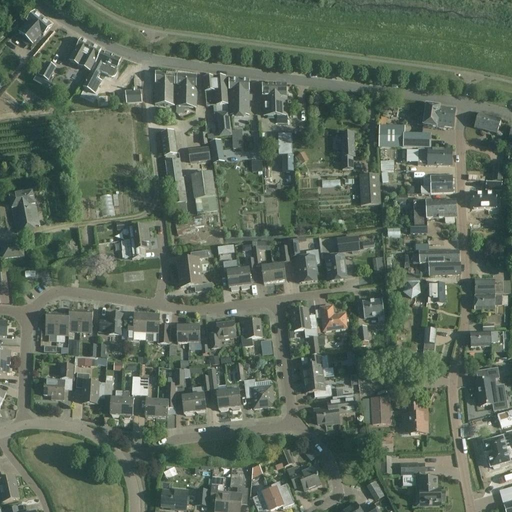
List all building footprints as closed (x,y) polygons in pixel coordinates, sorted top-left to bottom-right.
[(42,36),(43,37),(52,27),(35,12),(26,23),(27,24),(19,34),(33,46),(42,36)] [(81,41),(70,63),(90,74),(101,51),(81,41)] [(116,73),(120,61),(101,53),(95,66),(83,89),(95,95),(102,82),(98,80),(101,74),(107,76),(108,79),(111,80),(115,78),(117,74),(116,73)] [(46,63),(39,77),(48,82),(56,68),(46,63)] [(175,75),(155,74),(155,106),(174,107),(175,75)] [(177,76),(176,108),(195,109),(196,77),(177,76)] [(226,78),(204,79),(206,108),(227,107),(226,78)] [(249,81),(229,81),(229,117),(246,117),(246,112),(250,108),(249,81)] [(276,117),(277,124),(287,124),(286,86),(263,86),(264,117),(276,117)] [(125,93),(127,106),(142,104),(141,91),(135,92),(135,91),(134,91),(134,92),(125,93)] [(437,128),(453,130),(456,110),(426,106),(423,128),(437,130),(437,128)] [(497,134),(501,120),(478,114),(475,128),(497,134)] [(403,150),(417,150),(430,150),(430,136),(405,135),(405,128),(386,127),(386,118),(384,118),(379,118),(379,127),(379,150),(403,150)] [(229,119),(218,120),(220,138),(231,137),(229,119)] [(242,131),(232,132),(233,144),(243,144),(242,131)] [(169,195),(174,221),(188,219),(186,203),(187,203),(186,193),(184,179),(183,180),(180,161),(179,161),(179,156),(176,156),(173,132),(161,134),(165,163),(169,195)] [(341,159),(341,172),(354,171),(353,159),(355,159),(354,134),(340,135),(342,159),(341,159)] [(282,158),(282,174),(294,174),(292,138),(278,139),(278,158),(282,158)] [(209,143),(213,165),(224,164),(223,155),(231,154),(230,139),(221,141),(222,147),(221,147),(220,141),(209,143)] [(209,151),(188,153),(189,164),(210,162),(209,151)] [(427,166),(427,167),(452,167),(452,151),(428,151),(428,152),(418,151),(417,166),(427,166)] [(297,157),(302,165),(309,161),(304,153),(297,157)] [(394,173),(393,162),(380,162),(380,173),(394,173)] [(502,183),(503,167),(493,166),(492,183),(502,183)] [(60,171),(55,169),(52,177),(58,179),(61,171),(60,171)] [(196,202),(197,216),(217,213),(212,174),(190,177),(194,202),(196,202)] [(381,206),(379,176),(359,177),(360,207),(381,206)] [(421,195),(430,195),(453,195),(453,178),(430,179),(430,188),(421,188),(421,195)] [(473,196),(473,210),(497,210),(497,196),(496,196),(496,193),(502,193),(502,185),(486,185),(486,193),(489,193),(489,196),(473,196)] [(10,198),(17,234),(21,233),(20,228),(39,225),(33,193),(10,198)] [(102,216),(114,215),(113,196),(101,196),(102,216)] [(413,203),(414,212),(456,210),(455,202),(426,203),(413,203)] [(455,224),(455,219),(456,219),(456,210),(414,212),(414,228),(427,228),(427,221),(445,219),(445,225),(455,224)] [(174,222),(177,237),(196,234),(195,229),(205,228),(203,217),(174,222)] [(130,241),(150,239),(148,227),(128,230),(127,223),(116,225),(117,232),(122,231),(123,236),(129,235),(130,241)] [(358,238),(336,240),(338,255),(360,252),(358,238)] [(125,253),(122,254),(123,260),(142,258),(142,251),(151,250),(150,239),(130,241),(124,242),(125,253)] [(0,260),(2,260),(2,261),(25,259),(23,242),(0,244),(1,253),(0,253),(0,260)] [(289,259),(290,259),(300,258),(298,243),(287,244),(287,248),(289,259)] [(252,244),(254,259),(255,266),(255,267),(261,266),(258,244),(252,244)] [(280,249),(282,264),(290,264),(290,259),(289,259),(287,248),(280,249)] [(306,253),(307,259),(296,261),(299,285),(317,283),(316,275),(317,274),(316,266),(320,266),(318,251),(306,253)] [(177,263),(179,276),(200,273),(198,261),(208,259),(207,252),(190,254),(191,262),(177,263)] [(459,264),(459,252),(419,253),(419,256),(412,256),(413,265),(420,265),(420,275),(428,275),(428,265),(459,264)] [(328,269),(330,283),(347,281),(344,257),(325,260),(327,269),(328,269)] [(392,272),(392,258),(373,259),(374,272),(392,272)] [(254,259),(247,260),(248,270),(238,271),(240,289),(242,288),(242,291),(250,290),(249,287),(252,287),(250,272),(255,271),(255,267),(255,266),(254,259)] [(227,273),(229,290),(231,290),(232,293),(239,292),(239,289),(240,289),(238,271),(237,271),(236,260),(221,262),(222,273),(227,273)] [(428,275),(429,277),(461,276),(460,265),(459,265),(459,264),(428,265),(428,275)] [(272,267),(275,284),(286,283),(284,266),(272,267)] [(275,284),(272,267),(261,268),(263,286),(275,284)] [(138,271),(123,271),(124,281),(138,280),(138,271)] [(194,287),(195,294),(213,292),(212,284),(201,286),(200,273),(179,276),(180,289),(194,287)] [(421,297),(421,279),(406,280),(407,297),(421,297)] [(504,283),(495,283),(495,281),(474,281),(474,295),(495,295),(495,296),(504,296),(504,283)] [(443,304),(445,304),(444,286),(429,286),(429,305),(437,305),(437,306),(438,307),(442,307),(443,305),(443,304)] [(475,297),(475,311),(495,311),(495,307),(501,307),(508,307),(508,298),(501,298),(501,297),(495,297),(475,297)] [(377,319),(378,323),(384,322),(381,300),(362,303),(364,321),(377,319)] [(320,309),(323,333),(347,330),(345,315),(336,316),(333,315),(332,308),(320,309)] [(310,332),(310,331),(308,311),(291,313),(293,333),(305,331),(306,340),(309,340),(311,357),(319,356),(317,338),(317,331),(310,332)] [(57,337),(68,337),(69,312),(69,315),(58,315),(57,337)] [(68,337),(69,337),(69,333),(80,334),(81,312),(69,312),(68,337)] [(93,313),(81,312),(80,334),(92,334),(93,313)] [(45,336),(57,337),(58,315),(46,314),(45,336)] [(108,336),(122,337),(123,316),(109,316),(108,321),(101,321),(100,334),(108,334),(108,336)] [(127,341),(133,341),(133,340),(146,340),(147,317),(134,316),(134,326),(128,326),(127,341)] [(153,343),(158,343),(158,345),(169,346),(169,328),(159,328),(159,317),(147,317),(147,336),(154,336),(153,343)] [(241,338),(242,349),(253,348),(252,340),(261,339),(259,321),(245,323),(246,337),(241,338)] [(209,336),(210,351),(221,350),(219,340),(236,338),(234,324),(217,326),(218,335),(209,336)] [(482,333),(471,334),(471,348),(511,347),(510,333),(503,333),(494,333),(493,325),(482,325),(482,333)] [(188,345),(188,328),(177,328),(177,345),(188,345)] [(188,328),(188,345),(200,345),(199,328),(188,328)] [(369,343),(367,328),(357,329),(359,344),(369,343)] [(434,351),(434,346),(435,346),(436,331),(425,330),(424,345),(424,346),(424,350),(434,351)] [(0,364),(11,365),(11,353),(0,353),(1,346),(0,345),(0,364)] [(96,359),(97,346),(90,345),(89,358),(96,359)] [(349,353),(350,366),(357,366),(356,353),(349,353)] [(219,366),(219,357),(210,358),(211,367),(219,366)] [(302,368),(304,381),(324,379),(322,370),(328,370),(327,358),(310,360),(310,367),(302,368)] [(75,359),(75,367),(92,368),(93,360),(75,359)] [(419,370),(419,361),(405,362),(406,371),(419,370)] [(11,365),(0,364),(0,375),(10,376),(11,365)] [(64,402),(65,381),(73,381),(74,367),(60,366),(59,382),(45,381),(44,397),(56,398),(55,401),(64,402)] [(235,367),(237,383),(243,383),(242,366),(235,367)] [(208,375),(208,377),(209,390),(218,389),(215,368),(207,368),(208,375)] [(488,381),(477,383),(481,408),(502,405),(499,392),(497,392),(495,380),(499,379),(497,369),(486,371),(488,381)] [(176,388),(184,388),(185,372),(176,372),(175,385),(175,388),(176,388)] [(89,376),(77,375),(76,390),(83,390),(82,405),(98,406),(99,400),(104,400),(105,385),(89,384),(89,376)] [(140,398),(141,379),(133,379),(132,397),(140,398)] [(141,379),(140,398),(148,398),(149,380),(141,379)] [(304,381),(305,395),(316,393),(317,399),(332,397),(331,386),(325,387),(324,379),(304,381)] [(244,382),(246,398),(252,397),(254,411),(274,408),(272,388),(256,390),(255,381),(244,382)] [(105,382),(105,385),(104,396),(112,396),(113,382),(105,382)] [(175,385),(167,385),(166,399),(175,400),(176,388),(175,388),(175,385)] [(112,419),(118,420),(119,417),(121,417),(123,393),(115,392),(115,400),(111,400),(110,417),(111,417),(112,419)] [(230,410),(232,412),(239,411),(240,409),(241,409),(239,392),(227,393),(229,410),(230,410)] [(124,420),(130,420),(131,418),(133,418),(134,401),(129,401),(129,393),(123,393),(121,417),(123,417),(124,420)] [(227,393),(216,394),(218,411),(219,411),(221,413),(227,412),(229,410),(227,393)] [(196,414),(197,416),(204,415),(206,413),(204,396),(193,397),(195,414),(196,414)] [(325,425),(325,427),(339,425),(338,415),(345,414),(346,415),(356,414),(354,396),(332,399),(333,402),(327,403),(328,410),(314,411),(314,414),(317,413),(318,426),(325,425)] [(184,415),(186,417),(192,416),(193,414),(195,414),(193,397),(182,398),(184,415)] [(372,425),(372,427),(390,426),(389,399),(363,400),(364,425),(372,425)] [(156,419),(157,402),(146,402),(145,419),(156,419)] [(169,403),(157,402),(156,419),(168,420),(169,403)] [(427,424),(423,424),(423,416),(418,416),(418,405),(409,406),(410,416),(403,416),(403,434),(409,434),(409,435),(427,435),(427,424)] [(490,459),(493,469),(495,468),(496,470),(502,468),(502,466),(511,462),(511,461),(505,437),(485,443),(488,452),(487,452),(490,460),(490,459)] [(314,461),(319,457),(311,448),(306,452),(314,461)] [(292,465),(287,452),(278,455),(284,469),(292,465)] [(391,458),(380,458),(380,466),(391,466),(391,458)] [(424,476),(423,465),(402,466),(402,477),(416,477),(417,507),(441,506),(441,502),(446,501),(445,490),(436,491),(436,480),(422,480),(422,476),(424,476)] [(167,480),(179,475),(175,467),(164,472),(167,480)] [(302,487),(304,493),(320,487),(313,470),(300,475),(297,468),(287,472),(295,490),(302,487)] [(0,491),(3,504),(20,500),(15,478),(2,481),(0,474),(0,491)] [(378,482),(369,487),(377,503),(387,497),(378,482)] [(268,488),(276,510),(282,508),(283,510),(294,505),(286,486),(281,488),(279,484),(268,488)] [(213,485),(212,493),(211,509),(216,509),(215,511),(227,511),(228,503),(229,496),(223,495),(223,486),(213,485)] [(253,500),(257,511),(272,511),(276,510),(268,488),(256,493),(258,497),(253,500)] [(227,511),(240,511),(241,504),(246,505),(248,490),(238,489),(237,497),(229,496),(228,503),(227,511)] [(211,509),(212,493),(197,491),(195,507),(211,509)] [(176,511),(178,511),(185,511),(188,493),(174,492),(173,494),(163,493),(162,509),(176,510),(176,511)]
